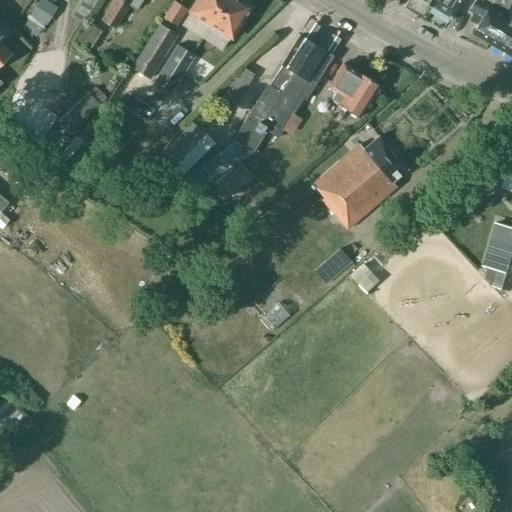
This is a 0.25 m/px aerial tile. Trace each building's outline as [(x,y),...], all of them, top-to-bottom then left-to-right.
[(39,0),(23,25),(32,31),(39,20),(43,22),(53,6),(44,0),(39,0)] [(112,0),(101,19),(114,28),(129,5),(135,8),(140,0),(112,0)] [(196,0),(189,11),(231,37),(252,5),(243,0),(196,0)] [(422,0),(431,5),(430,6),(431,7),(433,5),(450,16),(448,17),(449,18),(461,0),(422,0)] [(473,33),(489,42),(505,13),(511,0),(475,0),(470,9),(475,12),(471,19),(478,23),(473,33)] [(489,42),(511,55),(511,0),(505,13),(489,42)] [(174,1),(160,24),(159,23),(131,68),(149,80),(177,35),(171,31),(175,23),(176,24),(186,8),(174,1)] [(77,39),(89,46),(100,29),(87,22),(77,39)] [(0,41),(0,36),(1,35),(0,34),(0,82),(1,82),(0,81),(0,62),(10,53),(0,41)] [(299,35),(281,63),(283,64),(265,90),(264,89),(232,138),(234,139),(252,151),(253,151),(266,130),(277,137),(302,98),(305,99),(332,57),(326,53),(327,52),(299,35)] [(152,80),(170,91),(193,54),(175,42),(152,80)] [(331,98),(351,111),(360,116),(379,85),(359,72),(358,73),(343,63),(328,86),(336,91),(331,98)] [(0,127),(34,149),(55,115),(16,91),(0,117),(0,127)] [(100,105),(88,92),(58,120),(70,133),(100,105)] [(378,135),(363,148),(359,143),(312,184),(324,197),(321,199),(347,229),(396,186),(392,181),(406,168),(378,135)] [(252,151),(234,139),(221,148),(188,172),(189,173),(182,179),(195,190),(203,184),(209,180),(207,179),(237,156),(240,160),(250,154),(252,151)] [(511,191),(511,147),(500,188),(511,191)] [(207,179),(209,180),(221,198),(251,176),(240,160),(237,156),(207,179)] [(422,213),(432,224),(463,198),(453,187),(422,213)] [(511,239),(493,234),(480,276),(510,286),(511,279),(511,239)] [(350,262),(338,248),(314,270),(326,283),(341,269),(350,262)] [(297,305),(299,307),(313,293),(306,284),(291,297),(297,305)] [(259,318),(270,331),(289,314),(278,302),(259,318)] [(436,511),(430,503),(417,511),(436,511)]
